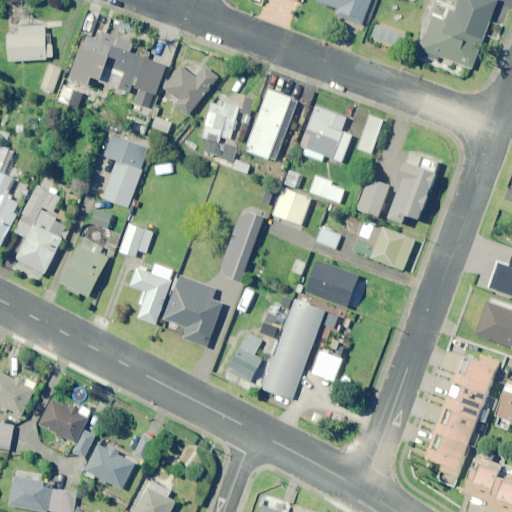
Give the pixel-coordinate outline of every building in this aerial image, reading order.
[(371,0),(317,0),(317,1),(336,8),(342,19),(350,22),(361,27),(371,0)] [(497,1),(495,0),(458,0),(454,12),(450,10),(446,22),(432,17),(420,51),(473,70),(497,1)] [(409,5),(395,1),(391,15),(405,19),(409,5)] [(45,45),(44,25),(18,26),(18,35),(5,35),(6,61),(53,59),(52,45),(45,45)] [(102,41),(83,34),(67,79),(89,86),(92,77),(103,81),(102,84),(129,93),(131,87),(158,96),(164,78),(143,71),(148,58),(130,52),(133,42),(104,33),(102,41)] [(61,69),(48,65),(40,89),(53,93),(61,69)] [(218,77),(205,67),(196,79),(180,67),(164,87),(179,98),(174,105),(188,116),(218,77)] [(298,101),(267,90),(245,150),(276,161),(298,101)] [(254,101),(245,98),(241,112),(250,115),(254,101)] [(239,107),(222,103),(221,107),(210,104),(201,138),(219,142),(220,137),(231,139),(239,107)] [(346,119),(316,107),(298,152),(322,162),(324,155),(341,162),(352,136),(341,132),(346,119)] [(383,121),(369,116),(357,149),(371,154),(383,121)] [(150,151),(112,135),(103,157),(116,162),(102,198),(127,208),(150,151)] [(0,172),(0,171),(10,150),(0,145),(0,249),(21,206),(4,197),(13,179),(0,172)] [(237,148),(224,145),(221,159),(233,162),(237,148)] [(441,165),(409,152),(398,178),(402,180),(386,220),(402,226),(407,215),(419,220),(441,165)] [(250,165),(234,161),(232,169),(247,174),(250,165)] [(172,163),(155,165),(156,175),(173,173),(172,163)] [(300,174),(289,171),(286,185),(296,187),(300,174)] [(332,182),(315,176),(309,193),(340,203),(344,190),(331,186),(332,182)] [(390,186),(369,179),(358,209),(378,217),(390,186)] [(40,191),(35,189),(15,233),(23,237),(13,259),(47,274),(69,227),(55,220),(57,215),(54,214),(62,198),(56,195),(59,188),(44,181),(40,191)] [(311,199),(283,188),(273,215),(301,226),(311,199)] [(112,216),(93,210),(89,223),(108,229),(112,216)] [(415,241),(364,221),(353,250),(404,270),(415,241)] [(103,229),(90,224),(86,237),(98,242),(103,229)] [(153,233),(129,224),(119,251),(134,257),(137,250),(146,253),(153,233)] [(340,235),(321,228),(316,242),(335,249),(340,235)] [(88,298),(108,259),(101,255),(104,249),(81,237),(58,282),(88,298)] [(233,259),(222,256),(214,275),(239,284),(247,265),(244,264),(248,254),(237,249),(233,259)] [(511,259),(511,264),(500,260),(491,286),(511,293),(511,259)] [(305,263),(295,260),(291,272),(301,275),(305,263)] [(359,277),(315,261),(303,292),(347,309),(359,277)] [(175,271),(155,264),(152,273),(136,268),(130,286),(145,291),(136,317),(156,324),(175,271)] [(223,304),(217,302),(212,300),(214,295),(199,290),(198,295),(176,287),(164,319),(187,327),(183,338),(208,346),(223,304)] [(511,305),(490,298),(478,331),(479,331),(478,334),(511,345),(511,305)] [(326,310),(295,300),(262,389),(292,400),(316,337),(326,310)] [(276,340),(287,312),(269,305),(258,333),(276,340)] [(262,340),(247,333),(228,373),(251,384),(262,359),(254,356),(262,340)] [(457,478),(460,471),(469,446),(475,448),(480,434),(474,432),(478,420),(484,423),(489,408),(483,406),(497,369),(500,362),(482,356),(480,363),(462,356),(456,372),(453,382),(447,397),(446,397),(423,458),(442,465),(440,472),(457,478)] [(15,380),(0,372),(0,404),(22,416),(38,384),(18,374),(15,380)] [(511,384),(501,380),(489,415),(496,418),(493,426),(507,431),(510,422),(511,423),(511,384)] [(79,412),(51,399),(38,426),(76,444),(72,453),(85,459),(95,436),(83,430),(92,411),(82,406),(79,412)] [(13,426),(0,423),(0,448),(9,450),(13,426)] [(155,439),(143,434),(133,456),(144,460),(155,439)] [(135,465),(99,445),(85,470),(121,490),(135,465)] [(511,511),(511,477),(509,476),(508,479),(499,476),(502,468),(483,461),(478,474),(471,472),(464,494),(489,503),(487,510),(493,511),(511,511)] [(42,475),(14,471),(8,506),(42,511),(47,511),(48,511),(55,511),(73,511),(77,494),(52,490),(53,484),(41,482),(42,475)] [(171,491),(149,481),(133,511),(170,511),(175,502),(168,498),(171,491)]
